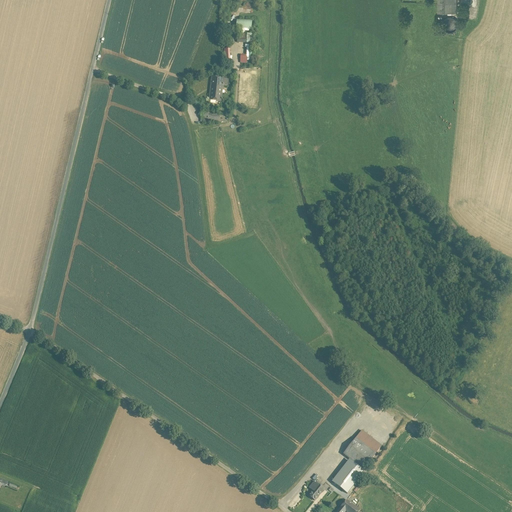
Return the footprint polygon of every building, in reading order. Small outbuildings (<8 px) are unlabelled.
[(456,0),(437,0),(437,12),(456,13),(456,0)] [(457,28),(458,25),(457,22),(455,20),(453,18),(450,18),(447,18),(445,20),(443,22),(442,25),(443,28),(445,31),(447,32),(450,33),(453,32),(455,30),(457,28)] [(252,22),(237,21),(237,30),(251,30),(252,22)] [(247,55),(241,55),(240,63),(247,64),(247,60),(251,61),(252,48),(250,48),(250,44),(246,44),(246,48),(247,48),(247,55)] [(229,80),(211,78),(209,100),(222,102),(222,100),(222,101),(222,99),(223,86),(228,86),(229,80)] [(375,454),(356,439),(343,455),(363,470),(375,454)] [(349,461),(332,482),(347,494),(364,472),(349,461)] [(324,490),(315,482),(309,488),(313,491),(309,496),(315,501),(324,490)] [(345,511),(346,511),(352,504),(347,500),(336,511),(345,511)]
